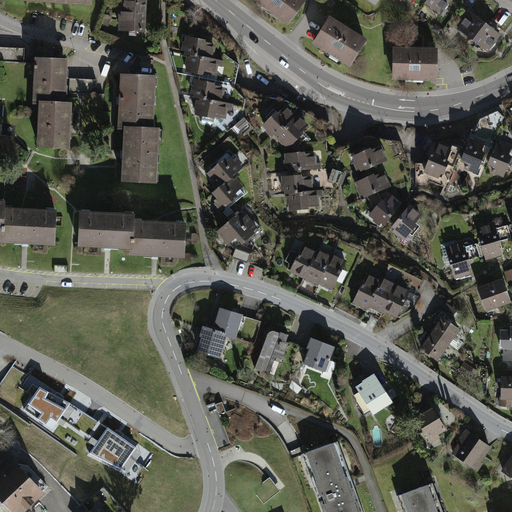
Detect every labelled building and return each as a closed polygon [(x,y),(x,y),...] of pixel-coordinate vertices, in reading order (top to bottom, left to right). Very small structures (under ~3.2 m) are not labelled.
[(93,0),(4,0),(4,7),(93,11),(93,0)] [(147,0),(127,0),(127,4),(122,3),(121,30),(146,31),(147,0)] [(307,3),(302,0),(254,0),(254,1),(288,27),(307,3)] [(457,0),(456,0),(415,0),(441,20),(457,0)] [(504,37),(473,12),(457,32),(488,57),(504,37)] [(369,48),(334,21),(315,46),(350,72),(369,48)] [(215,44),(188,39),(184,57),(192,59),(211,63),(215,44)] [(439,52),(394,50),(393,84),(438,86),(439,52)] [(211,63),(192,59),(189,77),(198,79),(216,83),(220,64),(211,63)] [(68,62),(37,61),(35,105),(41,106),(66,107),(68,62)] [(157,79),(125,78),(123,131),(128,131),(155,132),(157,79)] [(216,83),(198,79),(194,97),(201,99),(221,103),(225,85),(216,83)] [(221,103),(201,99),(197,117),(225,123),(229,104),(221,103)] [(66,107),(41,106),(40,150),(70,151),(72,107),(66,107)] [(282,107),(262,127),(275,140),(279,136),(295,121),(282,107)] [(295,121),(279,136),(292,150),(312,130),(299,117),(295,121)] [(155,132),(128,131),(126,184),(158,185),(160,132),(155,132)] [(430,142),(419,173),(424,175),(436,144),(430,142)] [(492,150),(471,142),(461,168),(482,176),(492,150)] [(349,156),(357,175),(388,162),(381,143),(349,156)] [(511,166),(511,146),(499,143),(489,172),(508,178),(511,166)] [(459,157),(436,147),(425,174),(448,183),(459,157)] [(318,174),(317,152),(287,154),(288,176),(313,174),(318,174)] [(243,172),(231,154),(206,170),(218,188),(239,175),(243,172)] [(356,183),(362,197),(389,186),(383,172),(356,183)] [(315,196),(313,174),(288,176),(283,176),(285,198),(291,198),(315,196)] [(251,193),(239,175),(218,188),(214,191),(226,209),(251,193)] [(384,227),(402,206),(387,194),(370,214),(384,227)] [(323,217),(321,195),(315,196),(291,198),(293,219),(318,217),(323,217)] [(407,244),(425,221),(408,209),(391,232),(407,244)] [(58,212),(7,210),(6,236),(5,242),(57,244),(58,212)] [(237,253),(235,261),(251,266),(256,251),(244,247),(263,229),(247,212),(220,236),(237,254),(237,253)] [(136,217),(82,215),(80,247),(134,249),(135,223),(136,217)] [(187,225),(135,223),(134,249),(134,255),(185,257),(187,225)] [(497,226),(478,231),(487,262),(506,257),(497,226)] [(348,268),(306,248),(293,276),(335,296),(348,268)] [(466,248),(449,253),(458,284),(476,279),(466,248)] [(413,293),(371,273),(358,301),(400,321),(413,293)] [(511,308),(511,306),(505,283),(476,291),(483,317),(511,308)] [(244,320),(216,313),(211,332),(203,330),(197,355),(226,362),(230,345),(237,347),(244,320)] [(462,336),(444,321),(421,349),(439,364),(462,336)] [(277,381),(291,341),(270,334),(256,374),(277,381)] [(340,350),(312,338),(300,370),(327,381),(340,350)] [(390,404),(377,376),(352,388),(365,416),(390,404)] [(511,379),(503,379),(502,403),(511,403),(511,379)] [(389,400),(396,398),(390,383),(384,385),(389,400)] [(448,437),(435,414),(416,425),(428,447),(448,437)] [(492,451),(469,435),(453,459),(476,475),(492,451)] [(356,511),(334,447),(299,458),(317,511),(356,511)] [(511,461),(502,475),(511,482),(511,461)] [(17,467),(14,464),(0,477),(0,501),(2,500),(14,511),(19,511),(46,487),(27,467),(19,465),(17,467)] [(443,511),(433,484),(397,497),(402,511),(443,511)]
